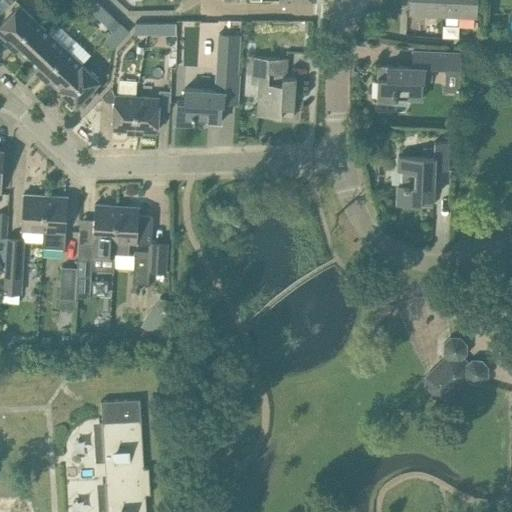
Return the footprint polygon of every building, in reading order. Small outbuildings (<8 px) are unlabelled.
[(83,0),(82,2),(98,17),(106,9),(96,0),(83,0)] [(410,0),(410,12),(443,14),(443,0),(410,0)] [(476,0),(443,0),(443,14),(475,15),(476,0)] [(35,20),(19,5),(0,24),(0,32),(12,44),(35,20)] [(98,17),(106,25),(114,17),(106,9),(98,17)] [(28,59),(51,34),(35,20),(12,44),(28,59)] [(113,48),(130,30),(121,22),(105,40),(113,48)] [(177,22),(136,22),(136,34),(177,34),(177,22)] [(43,73),(67,49),(60,42),(51,34),(28,59),(36,67),(43,73)] [(59,88),(82,64),(73,55),(67,49),(43,73),(50,79),(59,88)] [(447,69),(447,62),(451,62),(451,75),(460,76),(461,53),(413,50),(412,66),(378,64),(377,100),(397,101),(397,97),(423,98),(424,80),(431,80),(432,68),(447,69)] [(259,83),(258,94),(257,114),(293,116),(295,76),(286,76),(287,58),(253,56),(252,82),(259,83)] [(92,87),(99,80),(82,64),(59,88),(76,104),(77,103),(81,106),(96,90),(92,87)] [(237,104),(239,84),(239,75),(216,73),(215,90),(184,88),(184,100),(177,99),(175,123),(194,124),(195,117),(208,118),(208,121),(221,122),(222,103),(237,104)] [(115,94),(113,128),(135,129),(137,95),(115,94)] [(135,129),(157,131),(159,97),(137,95),(135,129)] [(397,203),(433,205),(434,169),(447,170),(449,142),(434,141),(434,149),(423,148),(423,156),(399,155),(398,170),(404,170),(403,184),(398,184),(397,203)] [(23,193),(21,229),(43,230),(43,246),(46,197),(38,197),(38,194),(23,193)] [(43,246),(65,248),(68,196),(53,195),(53,198),(46,197),(43,246)] [(78,276),(76,297),(90,298),(92,277),(93,256),(114,257),(114,253),(115,241),(117,208),(109,207),(110,204),(95,203),(93,223),(92,243),(79,243),(78,267),(78,276)] [(124,208),(117,208),(115,241),(114,253),(129,254),(129,242),(151,243),(152,215),(139,214),(139,206),(124,205),(124,208)] [(0,234),(8,235),(9,216),(0,215),(0,234)] [(20,293),(21,269),(23,237),(7,236),(4,292),(20,293)] [(134,250),(132,282),(148,283),(150,251),(134,250)] [(75,308),(76,299),(78,276),(78,267),(62,266),(59,307),(75,308)] [(154,314),(147,328),(157,333),(157,337),(166,337),(171,336),(171,313),(170,299),(160,296),(154,314)] [(4,335),(4,339),(7,342),(11,342),(15,339),(15,335),(12,332),(7,332),(4,335)] [(465,375),(471,381),(480,381),(487,375),(488,366),(481,359),(472,359),(465,365),(460,359),(466,353),(466,343),(460,336),(451,336),(444,343),(444,352),(450,358),(430,378),(429,387),(435,394),(444,394),(465,375)] [(85,363),(61,365),(62,377),(85,376),(85,363)] [(145,467),(140,398),(101,401),(102,422),(94,422),(97,461),(105,461),(106,482),(97,483),(99,511),(146,511),(146,493),(151,493),(149,467),(145,467)] [(155,402),(156,415),(168,415),(167,402),(155,402)] [(172,511),(172,503),(158,504),(159,511),(172,511)]
